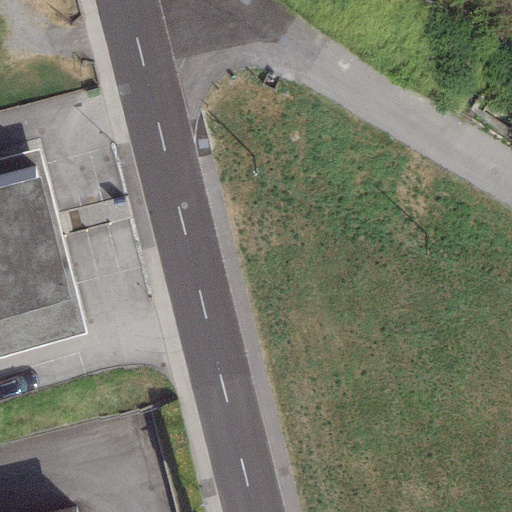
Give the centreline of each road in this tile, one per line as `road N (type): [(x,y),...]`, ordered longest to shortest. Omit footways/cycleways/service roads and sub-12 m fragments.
road 1 (unclassified): [(123,0),(250,511)]
road 2 (unknown): [(0,466),(102,442),(131,458),(146,511)]
